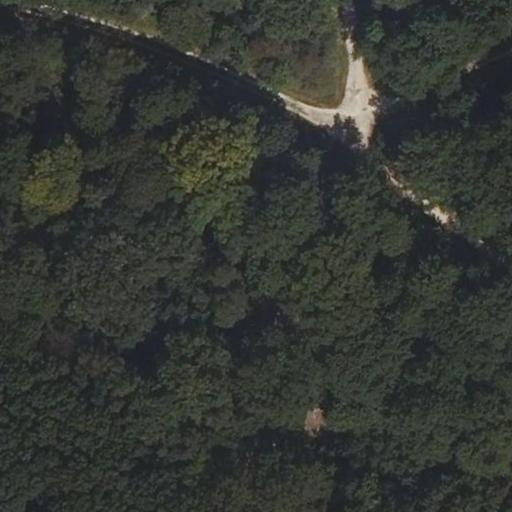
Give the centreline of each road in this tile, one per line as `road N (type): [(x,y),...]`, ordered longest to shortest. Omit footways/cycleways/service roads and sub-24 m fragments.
road 1 (track): [(357,133),(167,52),(0,6)]
road 2 (track): [(357,133),(511,61)]
road 3 (track): [(357,133),(340,0)]
